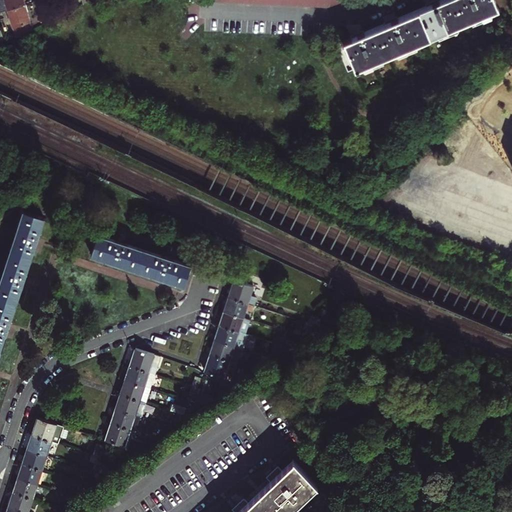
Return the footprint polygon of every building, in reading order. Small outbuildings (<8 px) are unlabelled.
[(438,0),(344,40),(356,68),(499,7),(495,0),(438,0)] [(7,7),(16,38),(33,28),(28,13),(25,2),(7,7)] [(37,239),(44,217),(24,211),(0,285),(0,354),(7,332),(10,322),(12,317),(21,287),(23,279),(25,274),(33,250),(36,242),(37,239)] [(183,283),(189,263),(172,258),(115,240),(97,234),(91,254),(183,283)] [(252,284),(233,278),(231,286),(228,296),(247,302),(252,284)] [(226,303),(223,310),(242,316),(247,302),(228,296),(226,303)] [(242,316),(223,310),(221,317),(219,324),(238,330),(245,333),(250,319),(242,316)] [(217,331),(215,338),(234,344),(238,330),(219,324),(217,331)] [(234,344),(215,338),(213,345),(210,353),(229,359),(234,344)] [(132,358),(130,365),(150,371),(155,354),(135,348),(132,358)] [(229,359),(210,353),(207,361),(205,369),(224,376),(229,359)] [(163,356),(155,354),(150,371),(157,374),(163,356)] [(125,379),(152,388),(157,374),(150,371),(130,365),(127,372),(125,379)] [(122,387),(120,394),(148,403),(152,388),(125,379),(122,387)] [(148,403),(120,394),(118,401),(116,408),(143,416),(148,403)] [(143,416),(116,408),(113,416),(111,422),(131,429),(138,431),(143,416)] [(37,425),(34,433),(54,440),(62,442),(67,426),(39,417),(37,425)] [(131,429),(111,422),(110,428),(106,438),(126,444),(131,429)] [(29,448),(49,454),(54,440),(34,433),(32,440),(29,448)] [(27,455),(25,462),(45,469),(49,454),(29,448),(27,455)] [(288,511),(319,484),(293,456),(234,511),(288,511)] [(23,469),(20,477),(40,483),(45,469),(25,462),(23,469)] [(40,483),(20,477),(19,482),(16,491),(36,497),(40,483)] [(14,498),(11,505),(31,511),(36,497),(16,491),(14,498)]
